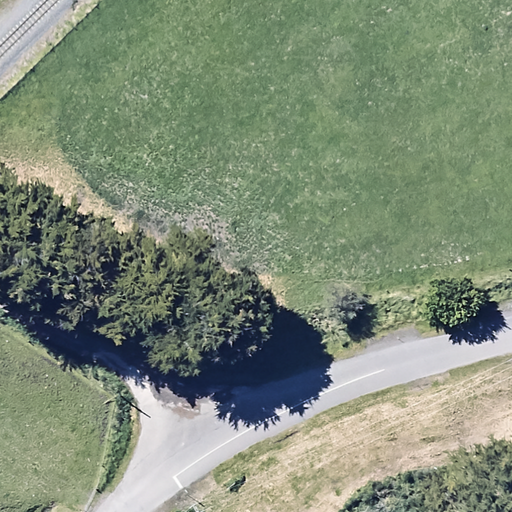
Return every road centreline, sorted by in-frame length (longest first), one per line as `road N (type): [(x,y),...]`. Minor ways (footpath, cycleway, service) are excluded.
road 1 (unclassified): [(131,511),(269,417),(376,371),(511,336)]
road 2 (track): [(224,445),(97,342),(0,282)]
